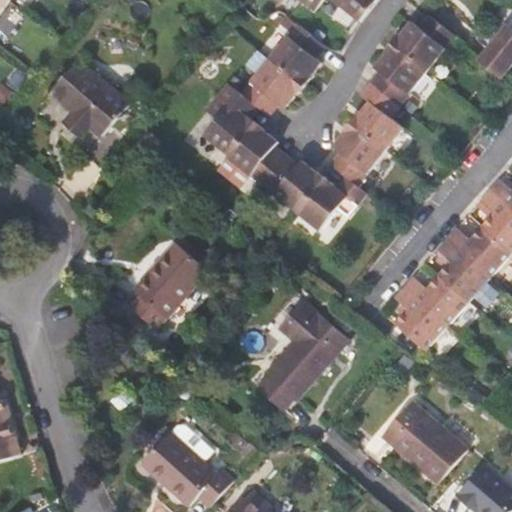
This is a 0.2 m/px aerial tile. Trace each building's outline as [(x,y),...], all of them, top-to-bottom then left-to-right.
[(0,0),(0,19),(15,0),(0,0)] [(304,0),(315,9),(322,0),(333,0),(359,21),(376,0),(304,0)] [(412,23),(394,45),(427,72),(455,38),(429,16),(419,29),(412,23)] [(500,80),(511,65),(511,29),(507,25),(477,61),(500,80)] [(305,30),(276,65),(305,89),(323,65),(318,61),(328,49),(305,30)] [(398,107),(427,72),(394,45),(375,68),(383,75),(374,86),(398,107)] [(305,89),(276,65),(248,98),(262,110),(272,118),(280,106),(286,112),(305,89)] [(81,149),(90,138),(100,147),(128,116),(77,72),(49,104),(72,124),(63,134),(81,149)] [(388,120),(398,107),(374,86),(363,99),(370,105),(352,127),(385,155),(404,132),(388,120)] [(227,101),(238,110),(213,141),(237,162),(263,131),(252,121),(262,110),(248,98),(237,89),(227,101)] [(385,155),(352,127),(333,149),(339,155),(330,166),(346,179),(357,189),(385,155)] [(237,162),(266,186),(287,160),(273,149),(278,143),(263,131),(237,162)] [(266,186),(299,214),(329,177),(318,169),(309,179),(287,160),(266,186)] [(346,179),(340,186),(329,177),(299,214),(322,232),(349,199),(358,207),(367,196),(357,189),(346,179)] [(500,181),(491,191),(500,199),(509,189),(500,181)] [(511,191),(509,189),(500,199),(511,209),(511,191)] [(500,199),(491,191),(481,201),(491,210),(500,199)] [(495,214),(484,227),(497,238),(511,221),(511,209),(500,199),(491,210),(495,214)] [(511,251),(511,221),(497,238),(511,251)] [(497,238),(484,227),(470,242),(466,238),(456,249),(474,264),(497,238)] [(457,230),(447,240),(456,249),(466,238),(457,230)] [(491,280),(511,256),(511,251),(497,238),(474,264),(491,280)] [(456,249),(447,240),(438,251),(447,259),(456,249)] [(161,333),(212,275),(178,246),(137,293),(144,299),(135,310),(161,333)] [(452,264),(440,276),(453,287),(474,264),(456,249),(447,259),(452,264)] [(471,303),(491,280),(474,264),(453,287),(471,303)] [(453,287),(440,276),(429,289),(424,285),(415,296),(432,310),(453,287)] [(415,277),(406,288),(415,296),(424,285),(415,277)] [(450,327),(471,303),(453,287),(432,310),(450,327)] [(405,307),(415,296),(406,288),(396,299),(405,307)] [(409,311),(398,324),(410,334),(432,310),(415,296),(405,307),(409,311)] [(289,413),(299,401),(302,404),(353,343),(307,304),(285,330),(302,344),(272,378),(274,380),(264,391),(289,413)] [(410,334),(429,351),(450,327),(432,310),(410,334)] [(0,459),(19,454),(1,392),(0,392),(0,459)] [(440,489),(470,455),(415,406),(385,440),(440,489)] [(216,508),(238,483),(226,473),(221,479),(174,437),(147,467),(193,510),(204,498),(216,508)] [(481,511),(510,511),(511,510),(511,480),(485,460),(459,495),(481,511)] [(255,493),(237,511),(275,511),(255,493)]
